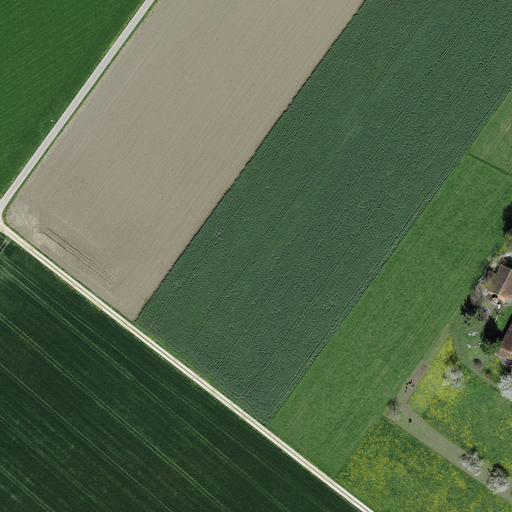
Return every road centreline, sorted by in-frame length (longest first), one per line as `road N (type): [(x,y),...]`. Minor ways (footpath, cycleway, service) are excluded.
road 1 (track): [(368,511),(0,226)]
road 2 (unclassified): [(0,206),(150,0)]
